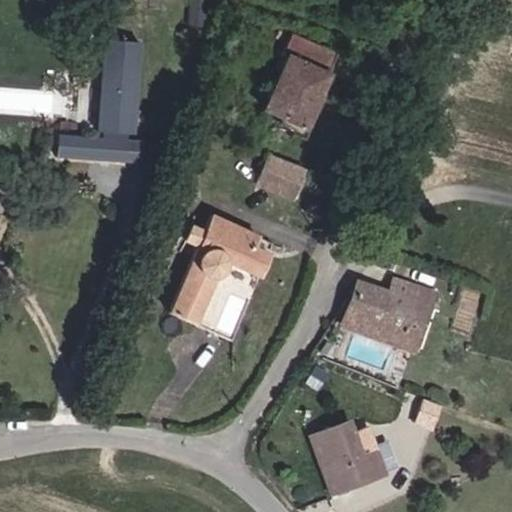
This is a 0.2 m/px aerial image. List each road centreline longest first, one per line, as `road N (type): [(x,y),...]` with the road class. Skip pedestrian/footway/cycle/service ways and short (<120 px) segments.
road 1 (residential): [(219,460),(307,335),(435,0)]
road 2 (residential): [(0,445),(113,434),(219,460)]
